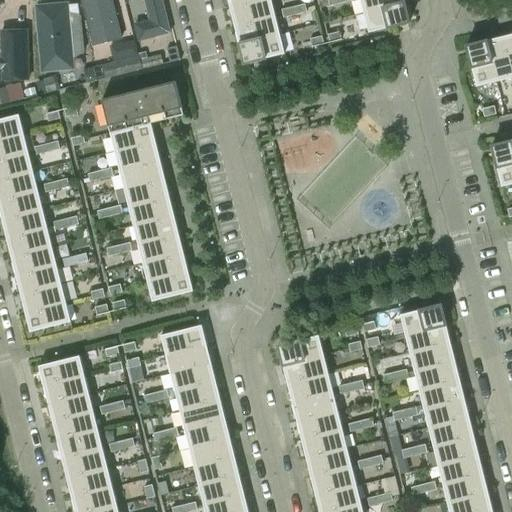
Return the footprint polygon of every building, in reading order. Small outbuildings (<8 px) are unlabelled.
[(108,0),(81,0),(79,1),(90,48),(118,42),(108,0)] [(168,34),(158,0),(131,0),(142,41),(168,34)] [(270,0),(258,0),(229,7),(234,26),(275,16),(270,0)] [(403,0),(359,0),(363,13),(404,3),(403,0)] [(404,3),(363,13),(368,33),(409,23),(404,3)] [(304,4),(293,7),(295,15),(306,12),(304,4)] [(70,67),(63,6),(33,9),(39,70),(70,67)] [(283,18),(295,15),(293,7),(281,10),(283,18)] [(275,16),(234,26),(239,45),(279,34),(275,16)] [(25,32),(0,32),(0,81),(26,81),(25,32)] [(329,43),(341,40),(339,32),(327,35),(329,43)] [(279,34),(239,45),(244,64),(284,54),(279,34)] [(321,36),(310,39),(312,47),(323,44),(321,36)] [(511,68),(504,36),(485,41),(496,82),(511,77),(511,68)] [(476,87),(496,82),(485,41),(466,46),(476,87)] [(166,49),(169,62),(180,60),(176,46),(166,49)] [(161,55),(140,60),(142,69),(163,64),(161,55)] [(142,69),(140,60),(139,56),(132,58),(102,65),(105,79),(142,69)] [(105,79),(102,65),(83,70),(86,84),(105,79)] [(73,72),(42,80),(45,92),(76,84),(73,72)] [(101,100),(110,133),(150,123),(151,123),(183,115),(175,81),(101,100)] [(0,88),(0,105),(9,103),(5,87),(0,88)] [(495,114),(493,106),(482,109),(484,117),(495,114)] [(63,109),(65,117),(77,114),(75,107),(63,109)] [(60,119),(58,111),(46,114),(48,122),(60,119)] [(0,119),(0,140),(23,134),(19,115),(0,119)] [(150,123),(110,133),(114,152),(155,141),(151,123),(150,123)] [(23,134),(0,140),(0,159),(28,153),(23,134)] [(84,144),(82,136),(71,139),(73,146),(84,144)] [(57,141),(46,144),(48,152),(59,149),(57,141)] [(155,141),(114,152),(119,170),(160,160),(155,141)] [(511,147),(511,141),(491,146),(501,187),(511,184),(511,147)] [(36,155),(48,152),(46,144),(34,147),(36,155)] [(28,153),(0,159),(0,179),(33,172),(28,153)] [(160,160),(119,170),(124,189),(165,179),(160,160)] [(111,168),(99,171),(101,179),(113,176),(111,168)] [(99,171),(87,174),(90,182),(101,179),(99,171)] [(33,172),(0,179),(0,199),(37,190),(33,172)] [(67,179),(55,182),(57,190),(69,187),(67,179)] [(165,179),(124,189),(128,207),(169,197),(165,179)] [(55,182),(43,185),(45,193),(57,190),(55,182)] [(37,190),(0,199),(0,214),(1,219),(42,209),(37,190)] [(169,197),(128,207),(133,226),(174,216),(169,197)] [(120,205),(108,208),(110,216),(122,213),(120,205)] [(99,219),(110,216),(108,208),(97,211),(99,219)] [(42,209),(1,219),(6,238),(47,228),(42,209)] [(76,216),(65,219),(66,227),(78,224),(76,216)] [(174,216),(133,226),(138,245),(179,234),(174,216)] [(65,219),(53,222),(55,230),(66,227),(65,219)] [(47,228),(6,238),(11,257),(52,246),(47,228)] [(179,234),(138,245),(142,263),(183,253),(179,234)] [(130,243),(118,246),(120,253),(131,251),(130,243)] [(52,246),(11,257),(15,275),(56,265),(52,246)] [(108,256),(120,253),(118,246),(106,248),(108,256)] [(86,253),(74,256),(76,264),(88,261),(86,253)] [(183,253),(142,263),(147,282),(188,272),(183,253)] [(74,256),(62,259),(64,267),(76,264),(74,256)] [(56,265),(15,275),(20,294),(61,284),(56,265)] [(188,272),(147,282),(152,302),(193,291),(188,272)] [(61,284),(20,294),(25,313),(66,302),(61,284)] [(122,292),(120,284),(108,287),(110,295),(122,292)] [(93,300),(104,297),(102,289),(91,292),(93,300)] [(112,303),(114,311),(126,308),(124,300),(112,303)] [(66,302),(25,313),(30,332),(71,322),(66,302)] [(96,315),(108,312),(106,305),(95,308),(96,315)] [(399,315),(404,335),(445,324),(440,305),(399,315)] [(362,324),(364,332),(375,329),(373,321),(362,324)] [(445,324),(404,335),(409,353),(450,343),(445,324)] [(160,336),(165,355),(206,345),(201,325),(160,336)] [(346,337),(358,334),(356,326),(344,329),(346,337)] [(318,335),(277,346),(282,365),(323,355),(318,335)] [(366,340),(368,348),(379,345),(377,337),(366,340)] [(134,342),(122,345),(124,353),(136,350),(134,342)] [(348,344),(350,352),(362,349),(360,342),(348,344)] [(450,343),(409,353),(414,372),(455,362),(450,343)] [(206,345),(165,355),(170,374),(211,363),(206,345)] [(119,354),(117,346),(105,349),(107,357),(119,354)] [(323,355),(282,365),(287,384),(328,374),(323,355)] [(38,366),(43,386),(84,375),(79,356),(38,366)] [(138,358),(126,361),(128,369),(140,366),(138,358)] [(111,373),(123,370),(121,362),(109,365),(111,373)] [(455,362),(414,372),(418,391),(459,380),(455,362)] [(211,363),(170,374),(175,392),(216,382),(211,363)] [(406,370),(394,372),(396,380),(408,377),(406,370)] [(382,375),(384,383),(396,380),(394,372),(382,375)] [(328,374),(287,384),(292,403),(333,392),(328,374)] [(84,375),(43,386),(48,404),(89,394),(84,375)] [(459,380),(418,391),(423,409),(464,399),(459,380)] [(362,381),(350,384),(352,391),(364,389),(362,381)] [(216,382),(175,392),(179,411),(220,401),(216,382)] [(340,394),(352,391),(350,384),(338,387),(340,394)] [(167,390),(155,393),(157,401),(169,398),(167,390)] [(333,392),(292,403),(296,421),(337,411),(333,392)] [(157,401),(155,393),(143,396),(145,404),(157,401)] [(89,394),(48,404),(52,423),(93,413),(89,394)] [(464,399),(423,409),(428,428),(469,418),(464,399)] [(123,401),(111,404),(113,412),(125,409),(123,401)] [(220,401),(179,411),(184,430),(225,419),(220,401)] [(99,407),(101,415),(113,412),(111,404),(99,407)] [(415,407),(404,410),(405,418),(417,415),(415,407)] [(394,421),(405,418),(404,410),(392,413),(394,421)] [(337,411),(296,421),(301,440),(342,430),(337,411)] [(93,413),(52,423),(57,442),(98,431),(93,413)] [(371,418),(360,421),(362,429),(373,426),(371,418)] [(469,418),(428,428),(432,446),(473,436),(469,418)] [(225,419),(184,430),(189,448),(230,438),(225,419)] [(350,432),(362,429),(360,421),(348,424),(350,432)] [(176,428),(164,431),(166,439),(178,436),(176,428)] [(342,430),(301,440),(306,459),(347,448),(342,430)] [(98,431),(57,442),(62,460),(103,450),(98,431)] [(155,442),(166,439),(164,431),(153,434),(155,442)] [(473,436),(432,446),(437,465),(478,455),(473,436)] [(132,438),(120,441),(122,449),(134,446),(132,438)] [(230,438),(189,448),(193,467),(234,457),(230,438)] [(109,444),(111,452),(122,449),(120,441),(109,444)] [(424,445),(413,447),(415,455),(426,452),(424,445)] [(403,458),(415,455),(413,447),(401,450),(403,458)] [(347,448),(306,459),(310,477),(351,467),(347,448)] [(103,450),(62,460),(66,479),(107,469),(103,450)] [(381,455),(369,458),(371,466),(383,463),(381,455)] [(478,455),(437,465),(442,484),(483,474),(478,455)] [(159,456),(151,458),(154,470),(162,468),(159,456)] [(234,457),(193,467),(198,486),(239,475),(234,457)] [(359,469),(371,466),(369,458),(357,461),(359,469)] [(140,473),(148,471),(145,459),(137,461),(140,473)] [(351,467),(310,477),(315,496),(356,486),(351,467)] [(107,469),(66,479),(71,498),(112,487),(107,469)] [(483,474),(442,484),(447,502),(487,492),(483,474)] [(239,475),(198,486),(203,504),(244,494),(239,475)] [(165,482),(157,484),(160,495),(168,493),(165,482)] [(434,482),(422,485),(424,492),(436,489),(434,482)] [(146,498),(155,497),(152,485),(144,487),(146,498)] [(411,488),(413,495),(424,492),(422,485),(411,488)] [(356,486),(315,496),(319,511),(329,511),(361,504),(356,486)] [(112,487),(71,498),(74,511),(93,511),(117,506),(112,487)] [(487,492),(447,502),(448,511),(487,511),(492,511),(487,492)] [(390,493),(378,496),(380,503),(392,501),(390,493)] [(248,511),(244,494),(203,504),(204,511),(248,511)] [(369,506),(380,503),(378,496),(367,499),(369,506)] [(195,502),(183,505),(184,511),(189,511),(197,510),(195,502)]
